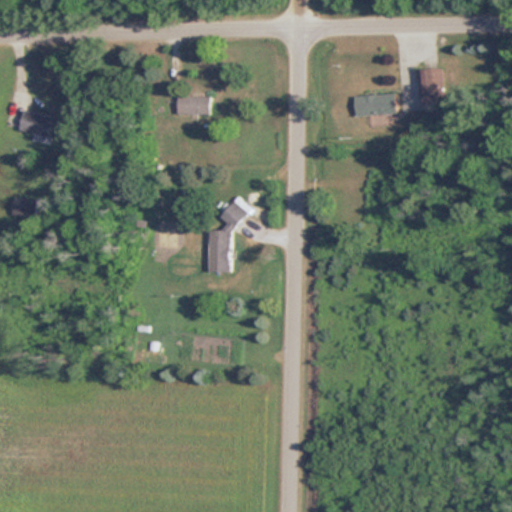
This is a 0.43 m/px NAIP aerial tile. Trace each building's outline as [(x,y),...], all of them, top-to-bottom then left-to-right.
[(420,97),(444,97),(444,68),(420,68),(420,97)] [(356,94),(356,114),(398,114),(398,93),(356,94)] [(211,96),(178,95),(178,113),(211,114),(211,96)] [(62,118),(23,111),(19,130),(34,133),(34,136),(40,137),(39,141),(47,142),(48,139),(57,141),(62,118)] [(36,217),(36,198),(12,198),(12,217),(36,217)] [(211,229),(211,271),(235,271),(235,205),(225,205),(225,229),(211,229)]
